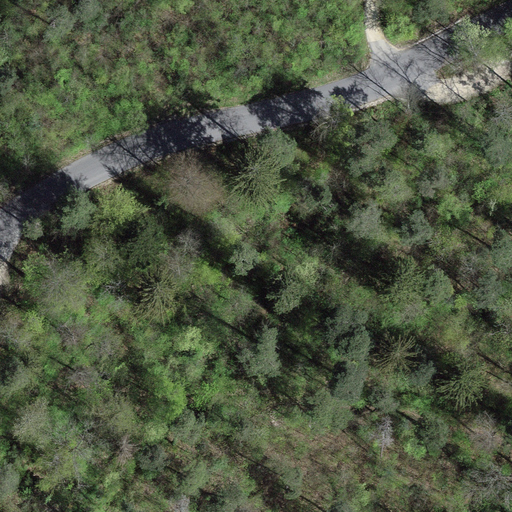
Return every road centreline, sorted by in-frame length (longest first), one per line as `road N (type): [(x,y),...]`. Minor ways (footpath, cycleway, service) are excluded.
road 1 (unclassified): [(511,16),(384,79),(143,141),(87,164),(0,228)]
road 2 (track): [(511,51),(450,87),(384,79),(372,37),(375,0)]
